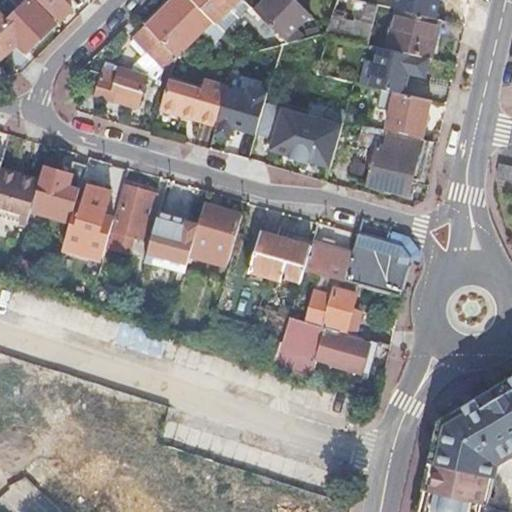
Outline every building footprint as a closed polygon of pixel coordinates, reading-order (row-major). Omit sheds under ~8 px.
[(0,14),(0,59),(6,58),(19,45),(26,52),(53,25),(29,0),(8,22),(0,14)] [(36,0),(58,21),(70,10),(61,0),(36,0)] [(212,42),(222,32),(214,23),(191,0),(172,0),(145,26),(146,27),(174,55),(176,56),(177,57),(201,31),(212,42)] [(191,0),(214,23),(238,0),(191,0)] [(241,14),(249,7),(242,0),(238,0),(214,23),(222,32),(241,14)] [(267,26),(285,44),(287,43),(303,39),(294,29),(305,18),(308,15),(293,0),(265,0),(254,12),(267,26)] [(337,0),(324,32),(324,34),(326,35),(369,45),(370,45),(379,6),(368,4),(352,0),(337,0)] [(393,0),(392,9),(397,10),(417,15),(418,10),(448,18),(451,0),(393,0)] [(397,10),(387,50),(430,60),(431,60),(440,21),(417,15),(397,10)] [(281,45),(285,44),(267,26),(260,33),(255,37),(266,48),(269,47),(281,45)] [(169,60),(174,55),(146,27),(134,38),(136,40),(159,63),(165,57),(169,60)] [(324,34),(319,35),(308,72),(315,74),(326,35),(324,34)] [(159,63),(136,40),(131,46),(153,69),(159,63)] [(274,69),(281,45),(269,47),(264,66),(274,69)] [(263,67),(264,66),(269,47),(266,48),(243,54),(237,55),(236,61),(263,67)] [(367,60),(361,85),(382,90),(395,93),(402,95),(407,73),(425,77),(430,60),(387,50),(381,48),(378,63),(367,60)] [(162,67),(169,60),(165,57),(159,63),(162,67)] [(105,65),(104,69),(118,74),(120,69),(105,65)] [(118,74),(104,69),(102,75),(90,71),(83,92),(136,108),(145,76),(120,69),(118,74)] [(169,79),(171,73),(161,70),(158,78),(169,80),(169,79)] [(201,89),(169,79),(169,80),(160,110),(187,117),(188,113),(197,116),(196,121),(217,126),(228,86),(204,79),(201,89)] [(391,109),(386,132),(421,140),(429,101),(402,95),(395,93),(382,90),(378,106),(391,109)] [(341,126),(264,104),(256,134),(271,139),(268,151),(289,157),(288,159),(308,165),(308,162),(330,168),(341,126)] [(237,106),(236,111),(229,109),(221,138),(245,145),(255,111),(237,106)] [(386,132),(360,126),(356,145),(376,150),(368,185),(409,195),(415,168),(420,170),(426,141),(421,140),(386,132)] [(76,201),(86,166),(72,161),(67,176),(42,168),(38,181),(30,212),(70,224),(71,218),(76,201)] [(511,179),(511,166),(499,164),(496,176),(511,179)] [(0,174),(17,180),(19,175),(0,170),(0,169),(0,174)] [(0,217),(26,225),(30,212),(38,181),(19,175),(17,180),(0,174),(0,217)] [(76,201),(71,218),(101,228),(110,193),(89,187),(84,204),(76,201)] [(114,223),(111,231),(143,240),(155,195),(128,188),(119,224),(114,223)] [(214,226),(199,221),(198,227),(189,258),(225,269),(240,217),(219,210),(214,226)] [(145,263),(184,275),(187,265),(189,258),(198,227),(183,222),(179,236),(155,229),(145,263)] [(301,284),(304,272),(311,248),(261,233),(249,273),(282,282),(282,281),(285,282),(286,279),(301,284)] [(398,246),(357,235),(351,255),(344,280),(387,293),(387,295),(401,299),(409,264),(408,259),(403,250),(398,246)] [(323,246),(312,243),(311,248),(304,272),(332,280),(343,283),(344,280),(351,255),(332,249),(333,245),(324,242),(323,246)] [(51,291),(59,294),(62,281),(54,279),(51,291)] [(363,289),(343,283),(332,280),(328,294),(333,296),(331,305),(325,304),(324,307),(314,305),(309,323),(370,341),(376,324),(355,318),(357,312),(352,310),(356,296),(360,297),(363,289)] [(209,341),(247,354),(255,329),(215,316),(209,341)] [(276,363),(318,376),(323,361),(370,375),(379,344),(370,341),(309,323),(291,318),(289,318),(276,363)] [(511,378),(473,402),(441,421),(419,511),(479,511),(482,503),(488,504),(497,464),(511,454),(511,378)]
